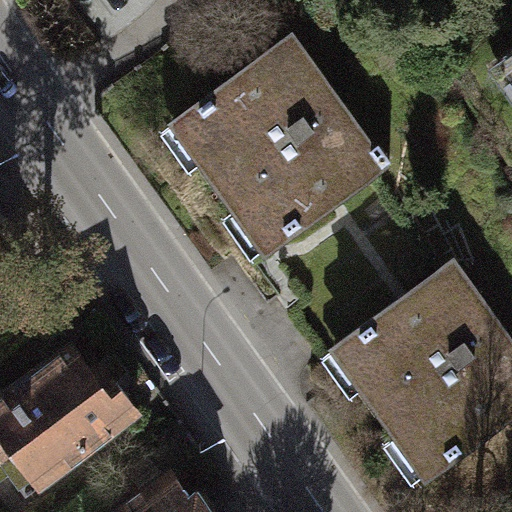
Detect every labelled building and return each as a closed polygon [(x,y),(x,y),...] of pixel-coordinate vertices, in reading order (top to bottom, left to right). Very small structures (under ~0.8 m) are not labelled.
[(389,165),(290,27),(160,116),(260,248),(389,165)] [(511,63),(493,78),(511,102),(511,63)] [(0,200),(0,306),(48,275),(0,200)] [(511,413),(511,338),(452,256),(327,345),(423,478),(511,413)] [(147,428),(91,347),(0,409),(0,426),(48,496),(147,428)] [(217,511),(189,469),(123,511),(217,511)]
